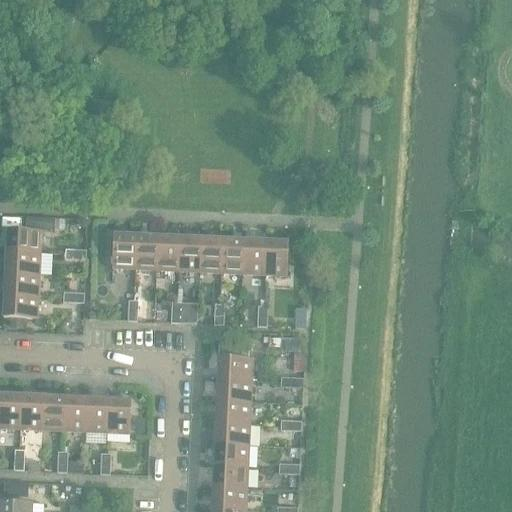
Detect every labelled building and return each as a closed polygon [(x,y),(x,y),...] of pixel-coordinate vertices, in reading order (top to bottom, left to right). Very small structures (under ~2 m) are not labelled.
[(6,231),(5,254),(40,255),(41,233),(6,231)] [(112,271),(134,272),(136,237),(113,236),(112,271)] [(157,238),(136,237),(134,272),(156,272),(157,238)] [(179,239),(157,238),(156,272),(178,273),(179,239)] [(201,240),(179,239),(178,273),(199,274),(201,240)] [(222,241),(201,240),(199,274),(221,275),(222,241)] [(244,242),(222,241),(221,275),(242,276),(244,242)] [(265,243),(244,242),(242,276),(264,277),(265,243)] [(288,244),(265,243),(264,277),(286,278),(288,244)] [(65,252),(65,261),(75,262),(75,252),(65,252)] [(86,252),(75,252),(75,262),(85,262),(86,252)] [(40,255),(5,254),(4,275),(39,277),(40,255)] [(39,277),(4,275),(3,297),(38,298),(39,277)] [(63,295),(63,304),(73,305),(73,295),(63,295)] [(84,296),(73,295),(73,305),(83,305),(84,296)] [(37,321),(38,298),(3,297),(2,319),(37,321)] [(128,303),(128,313),(137,313),(138,303),(128,303)] [(171,305),(171,315),(181,315),(181,306),(181,305),(171,305)] [(181,315),(180,326),(197,326),(198,307),(181,306),(181,315)] [(214,306),(214,317),(224,317),(224,307),(214,306)] [(258,308),(257,319),(267,319),(267,309),(258,308)] [(154,310),(154,325),(167,325),(168,310),(154,310)] [(137,313),(128,313),(127,323),(137,324),(137,313)] [(181,315),(171,315),(170,325),(180,326),(181,315)] [(224,317),(214,317),(213,327),(223,328),(224,317)] [(267,319),(257,319),(257,329),(266,329),(267,319)] [(218,347),(217,382),(251,383),(252,361),(248,361),(248,348),(218,347)] [(280,389),(290,390),(290,380),(280,380),(280,389)] [(303,381),(290,380),(290,390),(302,390),(303,381)] [(251,383),(217,382),(216,403),(250,405),(251,383)] [(0,430),(20,432),(22,397),(0,395),(0,430)] [(43,398),(22,397),(20,432),(42,432),(43,398)] [(65,399),(43,398),(42,432),(63,433),(65,399)] [(86,400),(65,399),(63,433),(85,434),(86,400)] [(108,401),(86,400),(85,434),(106,435),(108,401)] [(131,402),(108,401),(106,435),(129,436),(131,402)] [(250,405),(216,403),(215,425),(249,426),(250,405)] [(280,433),(290,433),(290,423),(280,423),(280,433)] [(301,424),(290,423),(290,433),(300,434),(301,424)] [(249,426),(215,425),(214,446),(248,448),(249,426)] [(248,448),(214,446),(213,468),(247,470),(248,448)] [(24,463),(24,453),(14,452),(14,462),(24,463)] [(57,454),(57,464),(68,465),(68,455),(57,454)] [(101,456),(100,466),(110,467),(110,456),(101,456)] [(23,473),(24,463),(14,462),(13,473),(23,473)] [(68,465),(57,464),(57,475),(67,475),(68,465)] [(110,467),(100,466),(100,477),(109,477),(110,467)] [(278,476),(288,477),(289,467),(278,466),(278,476)] [(299,467),(289,467),(288,477),(298,477),(299,467)] [(247,470),(213,468),(212,490),(246,491),(247,470)] [(4,484),(3,498),(27,499),(28,485),(4,484)] [(245,511),(246,491),(212,490),(211,511),(228,511),(245,511)]
